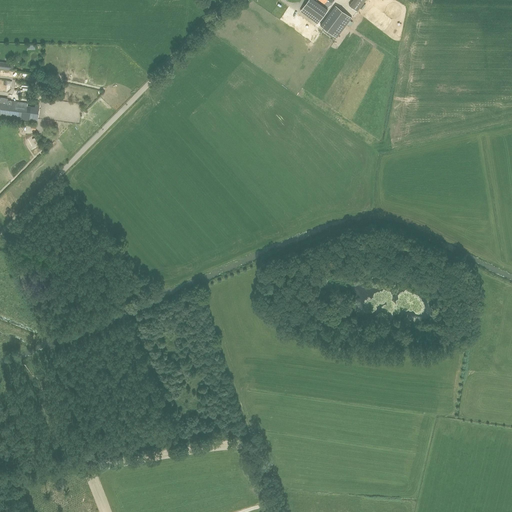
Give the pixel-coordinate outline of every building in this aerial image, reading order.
[(308,0),(300,11),(317,23),(328,10),(314,0),(308,0)] [(353,0),(349,6),(357,12),(366,0),(353,0)] [(321,25),(334,35),(337,37),(352,18),(336,5),(321,25)] [(0,61),(0,67),(12,69),(13,63),(0,61)] [(0,115),(37,121),(38,110),(26,108),(27,105),(6,102),(7,98),(0,96),(0,115)]
